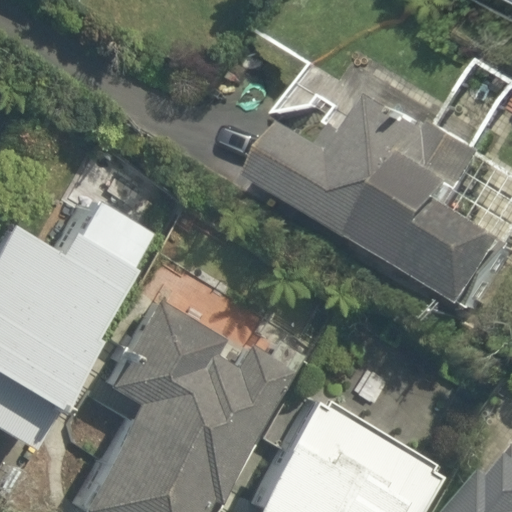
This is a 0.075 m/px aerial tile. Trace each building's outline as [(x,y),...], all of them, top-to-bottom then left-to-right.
[(350,138),(304,110),(255,187),(469,321),(511,253),(511,234),(456,199),(483,156),(379,91),(350,138)] [(0,442),(7,447),(138,243),(44,183),(14,230),(0,220),(0,442)] [(65,511),(192,511),(276,373),(156,300),(102,390),(120,401),(56,507),(65,511)] [(415,511),(437,478),(305,394),(232,509),(236,511),(415,511)] [(511,511),(511,454),(489,483),(466,511),(511,511)]
